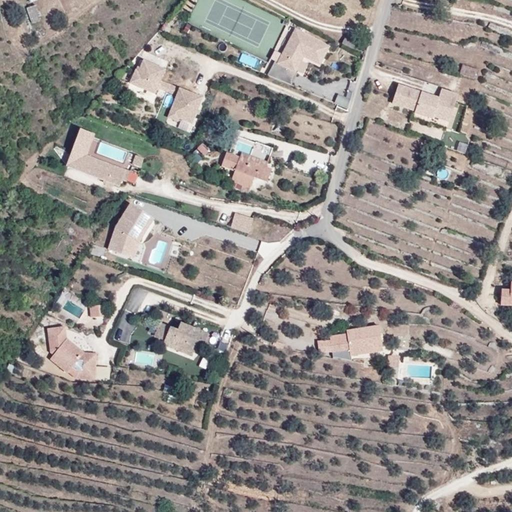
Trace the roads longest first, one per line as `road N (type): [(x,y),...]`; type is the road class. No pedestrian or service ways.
road 1 (unclassified): [(388,0),(324,230)]
road 2 (unclassified): [(511,337),(452,293),(359,259),(324,230)]
road 3 (unknown): [(143,182),(310,231)]
